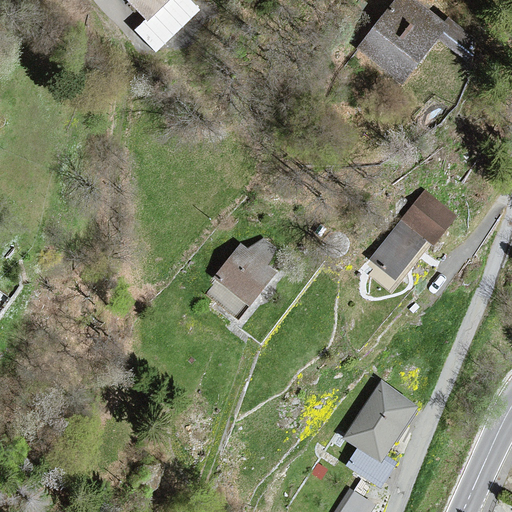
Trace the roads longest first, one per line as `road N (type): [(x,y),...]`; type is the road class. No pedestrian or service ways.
road 1 (unclassified): [(394,511),(511,217)]
road 2 (track): [(251,345),(198,511)]
